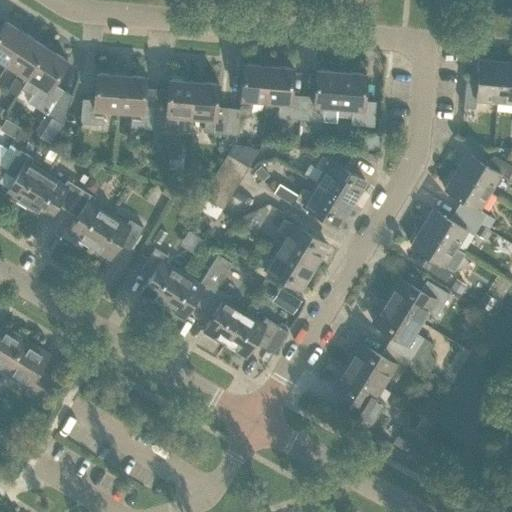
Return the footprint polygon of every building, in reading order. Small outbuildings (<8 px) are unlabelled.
[(0,60),(6,64),(26,34),(5,21),(0,27),(0,60)] [(27,77),(46,47),(26,34),(6,64),(18,72),(7,89),(16,95),(27,77)] [(27,77),(39,85),(28,102),(47,114),(62,90),(52,83),(67,60),(46,47),(27,77)] [(497,101),(500,62),(479,60),(477,84),(465,83),(463,107),(475,108),(476,99),(497,101)] [(511,62),(500,62),(497,101),(511,102),(511,62)] [(265,101),(268,65),(243,63),(239,109),(228,108),(225,134),(238,135),(240,114),(250,115),(251,100),(265,101)] [(300,119),(302,96),(290,95),(293,67),(268,65),(265,101),(279,102),(277,118),(300,119)] [(338,107),(341,71),(316,69),(314,96),(302,96),(300,119),(322,121),(337,122),(338,107)] [(338,107),(352,108),(350,124),(373,126),(375,102),(363,101),(365,73),(341,71),(338,107)] [(118,111),(121,75),(96,73),(94,100),(82,99),(80,123),(102,125),(104,109),(118,111)] [(153,129),(155,105),(143,104),(145,77),(121,75),(118,111),(131,112),(130,127),(153,129)] [(190,117),(193,81),(169,79),(166,106),(155,105),(153,129),(175,131),(176,116),(190,117)] [(225,134),(228,108),(216,107),(218,83),(193,81),(190,117),(204,118),(203,132),(225,134)] [(66,120),(64,131),(73,132),(75,121),(66,120)] [(364,134),(363,148),(378,149),(379,135),(364,134)] [(233,144),(227,155),(248,167),(258,150),(244,145),(243,146),(233,144)] [(25,207),(47,173),(30,162),(32,158),(18,149),(4,172),(14,177),(4,194),(25,207)] [(455,171),(489,192),(500,174),(507,178),(511,170),(511,166),(493,155),(487,165),(466,153),(455,171)] [(227,155),(221,165),(241,177),(248,167),(227,155)] [(317,183),(352,204),(365,181),(331,161),(330,161),(322,156),(315,167),(324,172),(317,183)] [(221,165),(214,175),(235,188),(241,177),(221,165)] [(261,165),(254,171),(262,181),(269,175),(261,165)] [(478,209),(489,192),(455,171),(444,189),(465,202),(459,212),(479,224),(486,214),(478,209)] [(67,210),(80,188),(67,180),(64,184),(47,173),(25,207),(47,221),(57,205),(67,210)] [(214,175),(208,186),(229,198),(235,188),(214,175)] [(338,226),(352,204),(317,183),(311,194),(302,189),(296,199),(304,205),(338,226)] [(164,186),(161,192),(171,198),(174,192),(164,186)] [(223,209),(229,198),(208,186),(202,196),(223,209)] [(88,246),(109,212),(92,201),(94,197),(80,188),(67,210),(76,216),(66,232),(88,246)] [(479,224),(459,212),(453,221),(432,209),(421,227),(455,248),(466,229),(473,234),(479,224)] [(109,212),(88,246),(110,260),(120,243),(129,249),(143,227),(129,219),(126,223),(109,212)] [(244,215),(233,220),(239,223),(248,229),(254,221),(244,215)] [(279,246),(313,267),(327,245),(293,224),(292,224),(284,219),(277,230),(286,235),(279,246)] [(480,224),(474,234),(482,239),(488,229),(487,229),(480,224)] [(455,248),(421,227),(410,245),(431,258),(425,268),(446,280),(452,270),(453,270),(464,253),(455,248)] [(159,228),(152,239),(160,244),(167,233),(159,228)] [(300,289),(313,267),(279,246),(272,257),(264,252),(257,263),(266,268),(300,289)] [(161,306),(182,272),(165,261),(168,257),(153,248),(140,270),(149,276),(139,292),(161,306)] [(202,309),(216,287),(230,262),(217,254),(202,278),(200,282),(182,272),(161,306),(183,320),(193,303),(202,309)] [(386,300),(420,321),(427,310),(435,316),(449,294),(426,280),(420,290),(400,278),(386,300)] [(456,278),(450,288),(460,294),(466,285),(456,278)] [(223,345),(245,310),(227,300),(230,296),(216,287),(202,309),(212,315),(201,331),(223,345)] [(484,292),(477,304),(489,311),(496,299),(484,292)] [(290,294),(281,307),(292,314),(300,300),(290,294)] [(414,332),(420,321),(386,300),(373,323),(393,335),(387,345),(409,359),(422,337),(414,332)] [(245,310),(223,345),(245,358),(255,342),(265,348),(279,326),(265,317),(262,321),(245,310)] [(0,370),(4,373),(25,339),(0,324),(0,370)] [(25,339),(4,373),(27,387),(24,392),(35,399),(49,375),(39,369),(49,354),(25,339)] [(409,359),(387,345),(381,355),(360,343),(347,365),(381,386),(388,375),(396,380),(409,359)] [(374,397),(381,386),(347,365),(333,387),(353,400),(347,410),(370,424),(383,402),(374,397)] [(401,428),(392,443),(409,454),(418,439),(401,428)]
